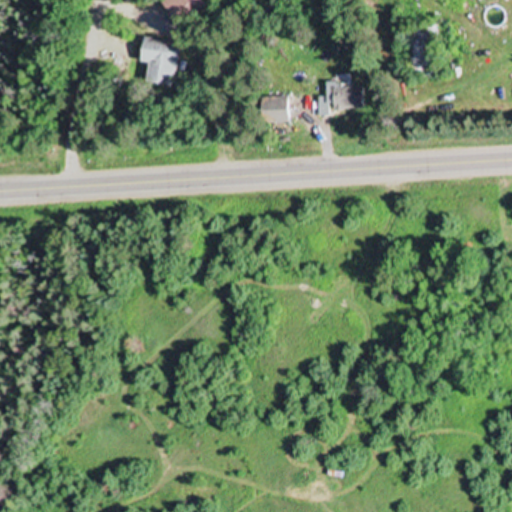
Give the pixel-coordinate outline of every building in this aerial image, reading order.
[(201,0),(158,0),(173,28),(207,9),(201,0)] [(411,79),(440,77),(437,28),(407,30),(411,79)] [(178,44),(141,39),(137,65),(146,66),(143,85),(171,89),(178,44)] [(316,99),(317,114),(363,112),(362,86),(323,87),(323,99),(316,99)] [(285,99),(259,99),(259,125),(285,125),(285,99)]
